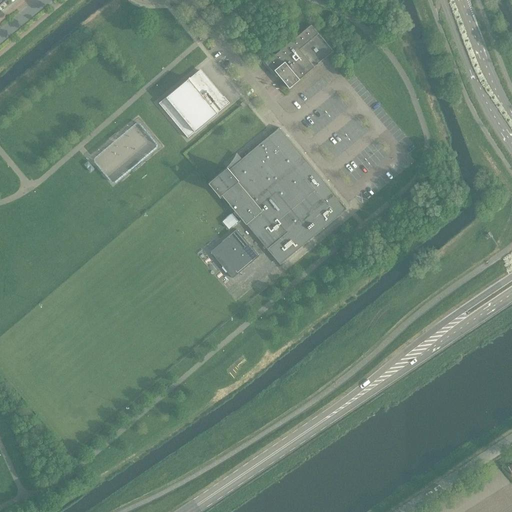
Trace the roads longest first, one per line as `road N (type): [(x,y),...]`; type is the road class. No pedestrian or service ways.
road 1 (secondary): [(511,287),(187,511)]
road 2 (residential): [(347,196),(180,0)]
road 3 (tertiary): [(511,124),(451,0)]
road 4 (residential): [(401,511),(511,439)]
